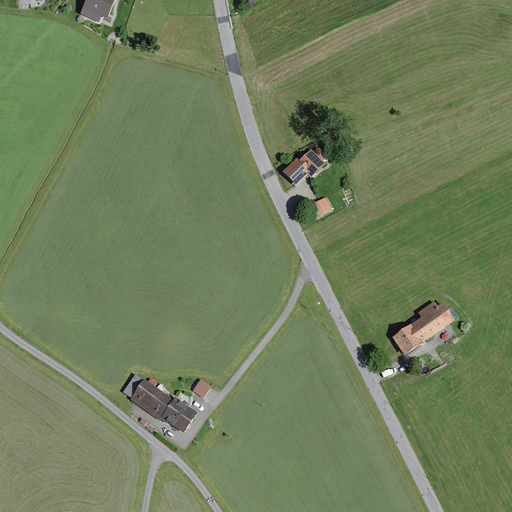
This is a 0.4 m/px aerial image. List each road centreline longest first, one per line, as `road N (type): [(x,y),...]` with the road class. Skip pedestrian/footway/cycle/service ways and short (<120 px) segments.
road 1 (residential): [(220,0),(235,76),(275,191),(438,511)]
road 2 (residential): [(0,328),(189,471),(217,511)]
